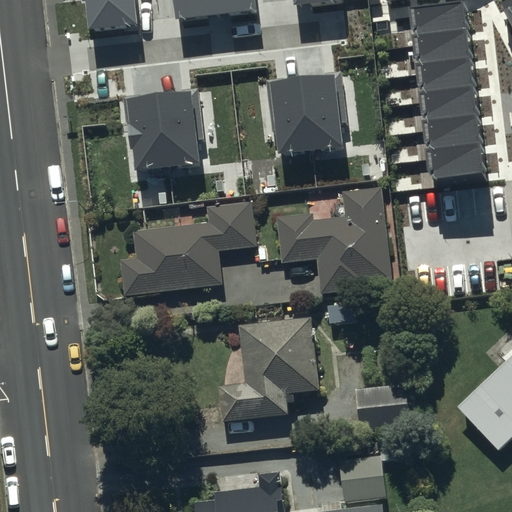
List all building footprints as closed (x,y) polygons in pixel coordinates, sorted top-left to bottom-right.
[(134,0),(84,0),(88,34),(138,27),(134,0)] [(255,0),(173,0),(176,20),(256,11),(255,0)] [(343,0),(293,0),(294,9),(344,3),(343,0)] [(511,0),(508,0),(499,5),(511,28),(511,0)] [(487,180),(465,3),(414,9),(436,186),(487,180)] [(270,83),(280,156),(344,148),(334,74),(270,83)] [(127,99),(137,172),(201,164),(191,90),(127,99)] [(281,217),(286,263),(322,260),(325,295),(383,289),(382,281),(396,280),(387,195),(349,199),(351,221),(316,225),(315,214),(281,217)] [(128,259),(131,293),(226,285),(222,249),(263,246),(260,206),(211,210),(213,225),(138,232),(141,258),(128,259)] [(224,386),(227,421),(294,415),(292,393),(325,390),(318,319),(243,325),(249,384),(224,386)] [(511,359),(461,407),(504,452),(511,444),(511,359)] [(360,387),(364,428),(417,423),(413,382),(360,387)] [(345,460),(349,503),(391,499),(387,456),(345,460)] [(284,511),(284,502),(292,501),(289,473),(262,476),(263,487),(218,492),(219,501),(200,503),(200,511),(284,511)]
